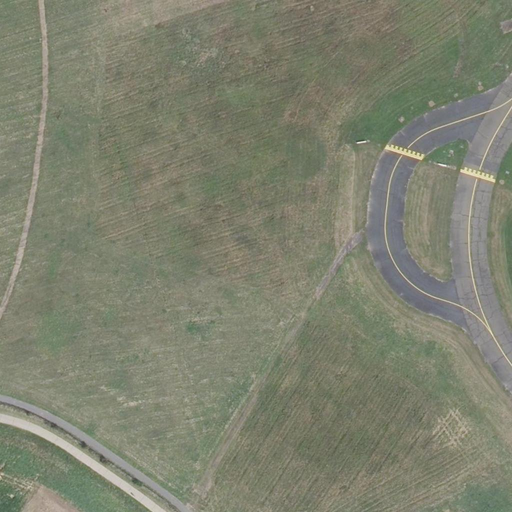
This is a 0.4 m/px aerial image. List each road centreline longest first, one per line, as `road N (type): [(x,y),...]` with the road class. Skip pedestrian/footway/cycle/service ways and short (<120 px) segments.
road 1 (track): [(0,398),(53,418),(186,511)]
road 2 (unclassified): [(158,511),(46,434),(0,419)]
